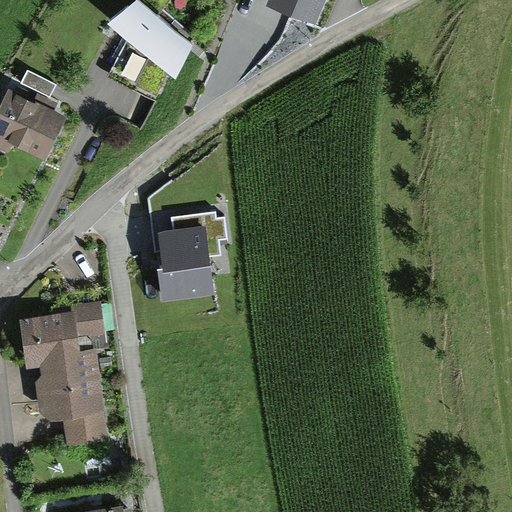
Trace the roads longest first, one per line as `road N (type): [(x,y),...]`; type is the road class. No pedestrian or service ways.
road 1 (residential): [(114,191),(137,410),(158,511)]
road 2 (residential): [(114,191),(157,153),(348,30)]
road 3 (residential): [(0,300),(114,191)]
